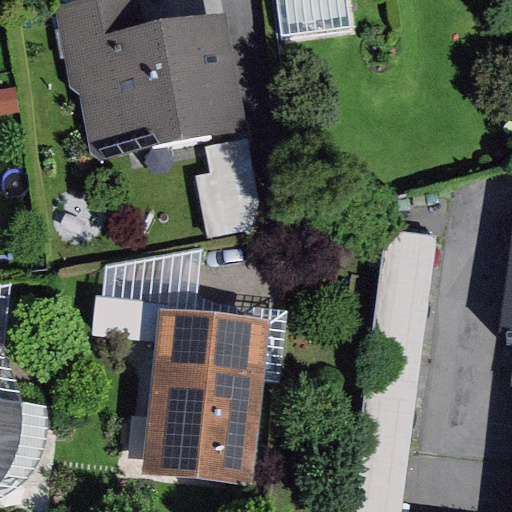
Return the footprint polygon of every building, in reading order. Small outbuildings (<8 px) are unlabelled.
[(148,0),(128,0),(66,14),(102,176),(255,143),(229,24),(157,40),(148,0)] [(268,0),(270,10),(279,9),(284,46),(367,35),(362,0),(268,0)] [(418,511),(452,242),(400,236),(365,511),(418,511)] [(511,511),(511,246),(499,349),(511,350),(511,511)] [(253,500),(266,393),(288,396),(295,320),(205,305),(211,254),(110,272),(99,340),(156,349),(139,486),(253,500)]
